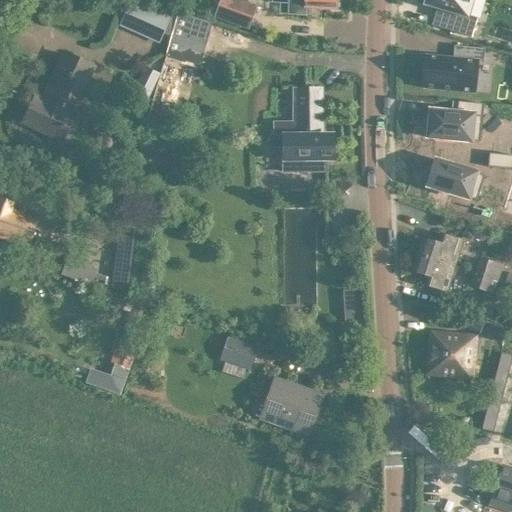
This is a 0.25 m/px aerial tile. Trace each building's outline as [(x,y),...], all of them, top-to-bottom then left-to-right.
[(165,15),(132,0),(127,0),(116,24),(153,41),(165,15)] [(217,0),(213,14),(247,27),(254,6),(238,0),(217,0)] [(334,7),(334,5),(336,5),(336,0),(285,0),(285,13),(304,14),(304,6),(334,7)] [(470,0),(422,0),(422,2),(421,3),(423,4),(423,3),(439,8),(434,24),(469,34),(474,18),(466,16),(470,0)] [(209,21),(177,10),(169,34),(201,45),(209,21)] [(451,56),(422,54),(419,86),(473,91),(476,61),(481,61),(483,47),(452,44),(451,56)] [(21,120),(61,140),(75,112),(72,111),(87,79),(85,78),(89,70),(91,71),(93,67),(61,52),(40,95),(35,93),(21,120)] [(142,80),(136,94),(145,98),(151,85),(142,80)] [(302,170),(324,170),(323,158),(331,158),(331,155),(333,153),(333,146),(331,144),(331,133),(321,133),(320,87),(290,87),(290,119),(271,119),(271,132),(267,133),(267,146),(279,146),(280,167),(280,170),(302,170)] [(122,98),(115,113),(137,124),(144,108),(122,98)] [(424,119),(422,135),(480,141),(484,102),(457,99),(456,111),(430,108),(429,120),(424,119)] [(511,153),(488,151),(487,165),(511,167),(511,153)] [(426,167),(422,182),(477,199),(485,174),(434,158),(431,169),(426,167)] [(268,180),(250,180),(250,188),(268,188),(268,192),(302,193),(302,170),(280,170),(280,167),(268,167),(268,180)] [(0,237),(27,246),(28,244),(27,244),(31,231),(25,229),(29,216),(30,216),(31,214),(10,207),(12,201),(10,201),(10,202),(0,198),(0,237)] [(116,223),(108,283),(123,285),(131,225),(116,223)] [(419,236),(413,253),(448,264),(449,260),(452,261),(454,254),(451,254),(456,238),(443,234),(440,242),(419,236)] [(447,266),(448,264),(413,253),(408,270),(423,275),(421,283),(440,288),(445,273),(449,273),(451,267),(447,266)] [(511,275),(506,291),(507,291),(511,276),(511,271),(501,268),(502,264),(477,257),(473,272),(495,278),(497,270),(511,275)] [(88,286),(94,269),(63,258),(57,276),(88,286)] [(495,288),(506,291),(511,275),(497,270),(495,278),(473,272),(468,285),(493,292),(495,288)] [(128,370),(146,310),(132,305),(112,364),(114,364),(128,370)] [(360,308),(343,309),(343,321),(361,320),(360,308)] [(426,371),(472,375),(475,349),(472,348),(474,336),(431,332),(426,371)] [(218,359),(249,369),(256,345),(226,335),(218,359)] [(499,351),(497,359),(509,362),(511,354),(499,351)] [(497,359),(495,366),(507,369),(509,362),(497,359)] [(90,368),(85,382),(120,394),(128,370),(114,364),(110,375),(90,368)] [(495,366),(493,374),(505,377),(507,369),(495,366)] [(493,374),(491,381),(503,384),(505,377),(493,374)] [(258,416),(306,433),(319,394),(271,377),(258,416)] [(491,381),(489,389),(501,392),(503,384),(491,381)] [(489,389),(487,397),(499,400),(501,392),(489,389)] [(487,397),(485,404),(497,407),(499,400),(487,397)] [(485,404),(483,412),(495,415),(497,407),(485,404)] [(483,412),(481,420),(493,423),(495,415),(483,412)] [(481,420),(479,427),(491,430),(493,423),(481,420)] [(511,469),(499,465),(488,499),(510,506),(511,498),(511,469)]
